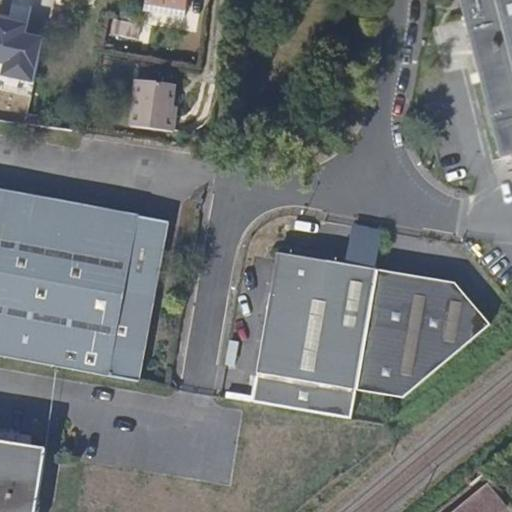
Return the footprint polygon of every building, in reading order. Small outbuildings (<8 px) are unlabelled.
[(145,0),(145,6),(201,10),(202,0),(145,0)] [(511,0),(463,0),(502,155),(511,152),(511,0)] [(27,24),(0,17),(0,63),(3,64),(0,76),(31,83),(42,36),(25,32),(27,24)] [(176,114),(171,113),(174,85),(136,81),(131,126),(174,130),(176,114)] [(0,356),(2,357),(115,377),(142,382),(156,301),(128,298),(141,218),(50,201),(0,192),(0,356)] [(128,298),(156,301),(164,257),(169,223),(141,218),(128,298)] [(355,385),(377,265),(279,247),(252,402),(349,420),(355,385)] [(455,279),(377,265),(355,385),(403,394),(489,322),(455,279)] [(0,511),(37,511),(47,452),(0,444),(0,511)] [(497,511),(504,506),(486,484),(452,511),(497,511)]
